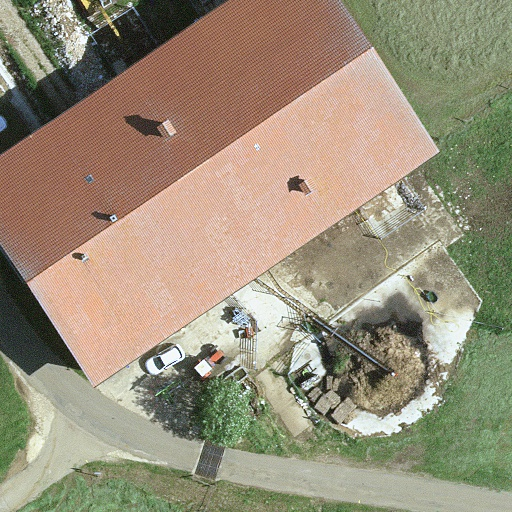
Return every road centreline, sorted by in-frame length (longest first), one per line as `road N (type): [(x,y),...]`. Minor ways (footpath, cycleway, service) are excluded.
road 1 (unclassified): [(511,510),(212,460),(148,438),(78,400),(0,314)]
road 2 (track): [(105,420),(0,502)]
